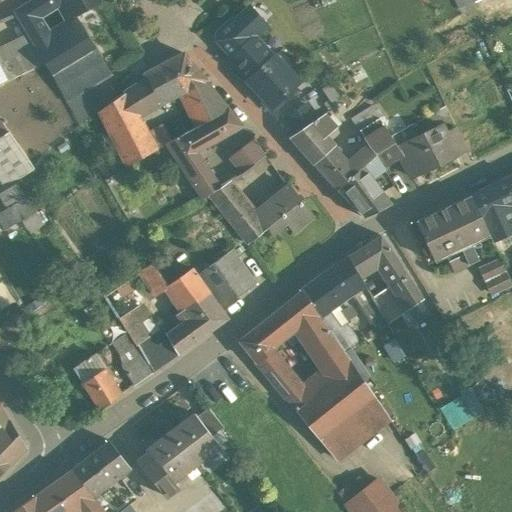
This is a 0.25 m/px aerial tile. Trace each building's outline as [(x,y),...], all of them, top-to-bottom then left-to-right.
[(47,0),(38,0),(32,7),(39,18),(55,9),(47,0)] [(98,0),(47,0),(55,9),(65,2),(73,17),(87,9),(100,3),(98,0)] [(454,0),(459,10),(481,0),(454,0)] [(39,18),(32,7),(16,15),(29,36),(38,51),(53,43),(54,42),(39,18)] [(87,9),(73,17),(79,27),(81,26),(95,49),(108,41),(87,9)] [(232,20),(218,34),(218,41),(231,56),(230,58),(231,59),(254,37),(266,26),(249,9),(234,23),(232,20)] [(54,42),(53,43),(38,51),(45,63),(52,75),(95,49),(81,26),(79,27),(54,42)] [(38,51),(29,36),(17,42),(33,69),(45,63),(38,51)] [(254,37),(231,59),(241,69),(238,72),(246,81),(273,57),(254,37)] [(33,69),(17,42),(5,47),(20,75),(33,69)] [(20,75),(5,47),(0,50),(0,65),(8,81),(20,75)] [(95,49),(52,75),(66,101),(110,75),(95,49)] [(205,81),(184,55),(145,75),(147,79),(161,105),(184,92),(205,81)] [(273,57),(246,81),(248,83),(249,82),(265,100),(262,102),(272,113),(283,102),(281,100),(296,85),(285,72),(287,70),(274,56),(273,57)] [(147,79),(124,94),(136,118),(138,117),(161,105),(147,79)] [(228,111),(205,81),(184,92),(200,126),(228,111)] [(329,85),(322,91),(331,103),(338,98),(329,85)] [(124,94),(99,112),(128,166),(156,151),(147,135),(138,117),(136,118),(124,94)] [(307,105),(286,119),(296,133),(316,120),(307,105)] [(386,130),(371,106),(352,118),(366,142),(386,130)] [(200,126),(185,135),(171,143),(168,144),(180,162),(197,153),(242,127),(228,111),(200,126)] [(296,133),(290,137),(313,164),(334,146),(326,137),(336,128),(324,115),(316,120),(296,133)] [(0,122),(0,138),(9,133),(2,122),(0,122)] [(441,125),(398,147),(403,157),(401,158),(411,178),(423,172),(422,170),(454,154),(454,156),(456,155),(445,133),(441,125)] [(163,127),(147,135),(156,151),(168,144),(171,143),(163,127)] [(456,128),(445,133),(456,155),(466,150),(456,128)] [(386,130),(366,142),(368,144),(369,144),(376,155),(395,143),(386,130)] [(34,170),(9,133),(0,138),(0,180),(2,183),(18,179),(34,170)] [(265,156),(253,141),(230,158),(243,174),(265,156)] [(376,155),(384,168),(401,158),(403,157),(398,147),(395,143),(376,155)] [(348,162),(334,146),(313,164),(336,190),(364,167),(363,166),(376,155),(369,144),(368,144),(348,162)] [(219,188),(197,153),(181,162),(204,198),(208,196),(207,194),(219,188)] [(392,205),(364,167),(336,190),(364,218),(392,205)] [(511,177),(498,184),(507,202),(479,214),(486,230),(511,218),(511,206),(511,205),(511,177)] [(230,181),(219,188),(207,194),(219,209),(240,194),(230,181)] [(498,184),(471,196),(479,214),(507,202),(498,184)] [(17,186),(12,188),(0,194),(0,197),(8,211),(15,225),(21,221),(24,226),(25,226),(29,233),(43,224),(35,213),(37,212),(17,186)] [(313,217),(289,186),(280,193),(269,202),(255,213),(254,214),(267,230),(271,234),(285,223),(293,233),(313,217)] [(276,189),(266,198),(269,202),(280,193),(276,189)] [(255,213),(240,194),(219,209),(247,245),(267,230),(254,214),(255,213)] [(470,197),(416,223),(435,263),(448,257),(461,251),(489,238),(470,197)] [(8,211),(0,215),(0,226),(3,232),(15,225),(8,211)] [(511,218),(486,230),(489,238),(492,244),(511,234),(511,218)] [(24,226),(20,229),(24,236),(29,233),(25,226),(24,226)] [(406,276),(380,237),(347,258),(358,276),(378,264),(392,286),(406,276)] [(197,275),(196,276),(208,294),(220,310),(255,284),(231,250),(197,275)] [(461,251),(448,257),(455,271),(468,265),(461,251)] [(389,324),(374,301),(372,299),(358,276),(347,258),(330,269),(351,295),(375,331),(389,324)] [(167,287),(152,263),(138,273),(154,297),(167,288),(167,287)] [(511,272),(509,264),(486,272),(495,294),(511,287),(511,272)] [(330,269),(301,290),(339,346),(344,353),(358,344),(345,325),(346,325),(338,313),(340,312),(336,306),(351,295),(330,269)] [(208,294),(196,276),(197,275),(196,274),(195,275),(191,270),(167,287),(167,288),(184,310),(208,294)] [(406,276),(392,286),(408,310),(423,300),(406,276)] [(392,286),(372,299),(374,301),(389,324),(408,310),(392,286)] [(339,346),(301,290),(301,291),(301,292),(278,310),(293,330),(299,326),(322,359),(339,346)] [(182,331),(168,337),(179,356),(227,320),(220,310),(208,294),(184,310),(177,315),(186,328),(182,331)] [(141,305),(119,320),(127,333),(136,347),(137,346),(149,339),(140,325),(150,318),(141,305)] [(282,368),(270,352),(278,345),(276,343),(293,330),(278,310),(238,342),(286,400),(299,388),(282,368)] [(150,318),(140,325),(149,339),(154,346),(164,339),(150,318)] [(136,347),(127,333),(112,344),(127,366),(143,356),(137,346),(136,347)] [(164,339),(154,346),(149,339),(137,346),(143,356),(153,374),(179,356),(168,337),(164,339)] [(339,346),(322,359),(317,363),(322,370),(299,388),(286,400),(318,440),(374,397),(344,353),(339,346)] [(94,355),(73,370),(99,411),(121,397),(94,355)] [(127,366),(122,369),(134,388),(153,374),(143,356),(127,366)] [(465,395),(444,407),(456,428),(477,417),(465,395)] [(178,418),(187,410),(176,396),(138,426),(153,446),(182,423),(178,418)] [(374,397),(318,440),(334,459),(338,460),(390,421),(374,397)] [(0,410),(0,409),(0,429),(9,423),(0,410)] [(208,409),(197,418),(210,436),(221,427),(208,409)] [(194,415),(171,434),(194,463),(206,454),(208,456),(219,447),(210,436),(197,418),(194,415)] [(0,429),(0,476),(25,450),(9,423),(0,429)] [(171,434),(147,452),(149,455),(172,484),(173,483),(183,475),(182,473),(194,463),(171,434)] [(108,443),(71,471),(93,499),(130,470),(108,443)] [(172,484),(149,455),(138,464),(164,498),(177,488),(173,483),(172,484)] [(71,471),(35,497),(45,511),(48,510),(49,511),(103,511),(93,499),(71,471)] [(403,511),(379,481),(348,507),(352,511),(403,511)] [(45,511),(35,497),(13,511),(49,511),(48,510),(45,511)]
